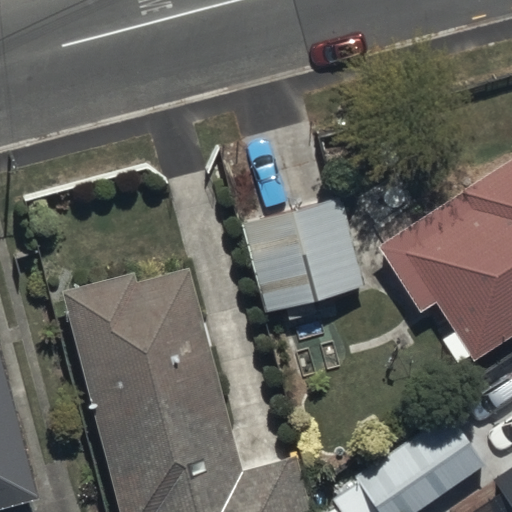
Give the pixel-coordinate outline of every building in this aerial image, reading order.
[(511,149),(372,235),(415,305),(437,292),(454,320),(438,329),(454,355),(511,319),(511,149)] [(339,185),(240,212),(265,304),(283,299),(287,315),(314,307),(310,293),(365,278),(339,185)] [(240,459),(186,259),(132,273),(129,263),(58,282),(120,511),(312,511),(294,444),(240,459)] [(0,499),(40,488),(0,342),(0,499)] [(405,511),(484,456),(445,401),(328,485),(347,511),(365,511),(378,503),(384,511),(405,511)] [(511,511),(511,478),(462,511),(511,511)]
